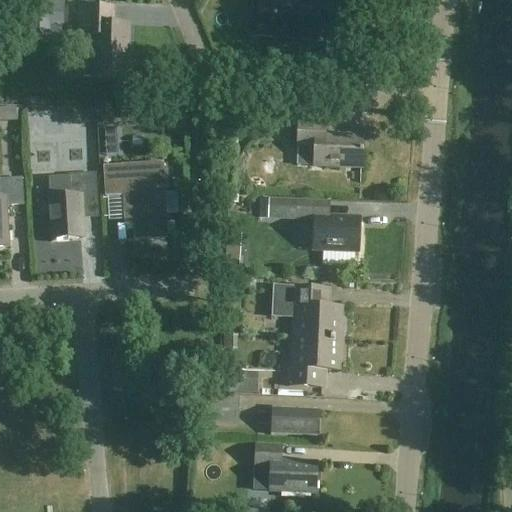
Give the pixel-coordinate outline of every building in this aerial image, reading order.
[(343,0),(313,0),(313,4),(261,1),(258,37),(319,41),(320,26),(341,27),(343,0)] [(29,4),(28,39),(48,40),(49,26),(63,26),(64,5),(29,4)] [(114,9),(83,8),(82,37),(94,38),(93,80),(127,81),(130,27),(113,26),(114,9)] [(37,116),(39,132),(67,127),(64,112),(37,116)] [(338,117),(339,127),(356,126),(355,116),(338,117)] [(270,118),(232,117),(231,151),(241,151),(241,133),(270,134),(270,118)] [(325,125),(300,124),(299,150),(316,150),(315,169),(362,171),(363,138),(324,137),(325,125)] [(69,130),(71,146),(94,143),(92,127),(69,130)] [(167,239),(163,165),(123,167),(123,168),(105,169),(107,197),(125,196),(127,225),(135,225),(135,240),(148,240),(148,241),(152,240),(152,239),(167,239)] [(98,216),(96,175),(69,177),(69,178),(50,179),(51,198),(50,198),(53,241),(85,239),(83,217),(98,216)] [(24,206),(23,179),(0,180),(0,193),(0,198),(0,248),(10,248),(7,207),(24,206)] [(330,204),(297,203),(296,222),(315,223),(314,252),(358,255),(360,223),(329,221),(330,204)] [(227,257),(225,275),(241,277),(242,258),(227,257)] [(296,339),(342,342),(343,339),(341,339),(342,322),(340,322),(341,309),(328,309),(328,291),(272,289),(271,319),(297,320),(296,339)] [(342,342),(296,339),(295,371),(289,370),(289,389),(324,390),(325,373),(338,373),(338,359),(341,359),(341,344),(342,344),(342,342)] [(239,400),(204,398),(203,422),(238,424),(239,400)] [(319,412),(273,410),(273,416),(259,416),(258,426),(272,426),(272,436),(318,438),(319,412)] [(282,448),(257,447),(256,467),(272,468),(271,493),(316,495),(317,465),(281,464),(282,448)]
